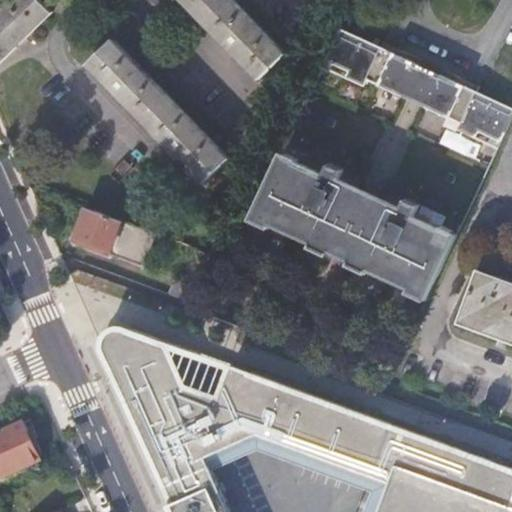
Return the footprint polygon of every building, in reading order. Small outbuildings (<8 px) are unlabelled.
[(15,0),(0,15),(0,64),(53,12),(40,0),(15,0)] [(232,0),(183,0),(261,79),(286,54),(232,0)] [(478,132),(502,143),(511,121),(511,110),(477,94),(460,86),(462,80),(444,71),(441,77),(419,66),(422,61),(404,52),(401,58),(383,49),(343,29),(335,46),(328,60),(353,72),(350,78),(375,90),(378,84),(453,120),(450,125),(475,138),(478,132)] [(114,41),(89,65),(204,183),(230,158),(114,41)] [(404,52),(386,43),(383,49),(401,58),(404,52)] [(444,231),(416,217),(402,211),(403,208),(340,178),(339,181),(326,175),(298,162),(300,159),(285,152),(277,169),(256,215),(271,225),(272,222),(275,217),(317,237),(314,242),(313,245),(330,254),(332,250),(337,240),(357,250),(353,260),(351,263),(369,272),(371,269),(373,264),(414,283),(412,288),(410,291),(428,300),(459,234),(446,227),(444,231)] [(326,175),(339,181),(340,178),(344,169),(331,163),(326,175)] [(402,211),(416,217),(421,206),(407,199),(403,208),(402,211)] [(147,265),(159,233),(89,207),(76,244),(110,257),(112,252),(147,265)] [(317,237),(275,217),(272,222),(314,242),(317,237)] [(205,280),(214,253),(199,248),(190,275),(205,280)] [(511,279),(481,268),(461,321),(511,340),(511,279)] [(172,295),(196,304),(202,288),(178,280),(172,295)] [(272,431),(395,476),(382,511),(511,511),(511,469),(233,368),(221,400),(188,388),(169,345),(122,328),(118,327),(114,329),(111,330),(108,332),(105,335),(104,339),(103,342),(102,346),(112,368),(176,511),(231,511),(214,472),(208,459),(272,431)] [(233,368),(169,345),(188,388),(221,400),(233,368)] [(33,441),(24,421),(0,432),(0,458),(7,473),(42,458),(40,455),(42,454),(43,452),(37,440),(36,440),(33,441)] [(272,431),(208,459),(214,472),(261,452),(376,493),(368,511),(382,511),(395,476),(272,431)]
